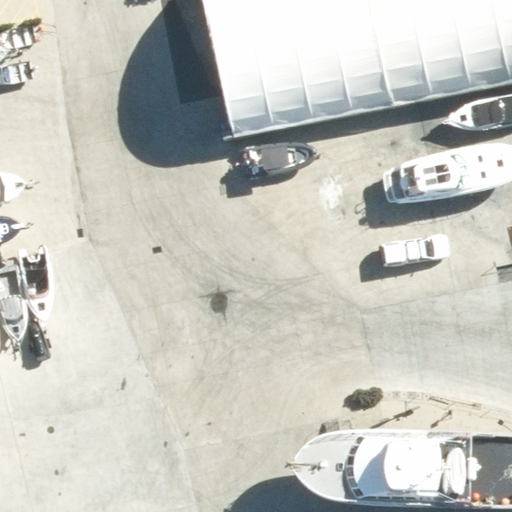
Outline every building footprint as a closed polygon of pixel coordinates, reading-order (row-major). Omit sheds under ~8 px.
[(511,0),(208,0),(233,128),(511,74),(511,0)] [(0,240),(30,236),(36,275),(137,261),(115,101),(7,116),(8,121),(0,121),(0,240)] [(355,272),(362,273),(369,274),(377,273),(384,270),(390,267),(396,263),(401,257),(405,251),(408,244),(409,237),(410,229),(409,222),(406,215),(403,208),(399,202),(393,197),(387,194),(380,191),(373,189),(365,189),(358,190),(351,192),(344,196),(339,200),(334,206),(330,212),(327,219),(325,226),(325,233),(326,241),(328,248),(332,254),(336,260),(342,265),(348,269),(355,272)] [(184,263),(193,323),(316,305),(299,192),(238,201),(246,254),(184,263)] [(477,508),(485,509),(489,509),(494,509),(502,508),(510,505),(511,503),(511,418),(510,417),(502,414),(494,413),(485,413),(477,414),(469,417),(461,421),(455,427),(449,433),(445,440),(442,448),(441,457),(441,465),(442,474),(445,481),(450,489),(455,495),(461,501),(469,505),(477,508)] [(0,493),(29,447),(0,428),(0,493)] [(383,511),(387,506),(390,498),(391,490),(391,482),(390,473),(387,465),(382,458),(377,452),(371,446),(363,442),(355,439),(347,438),(339,438),(330,439),(322,442),(315,446),(308,452),(303,458),(299,465),(296,473),(294,482),(295,490),(296,499),(299,506),(302,511),(383,511)] [(243,511),(243,507),(239,498),(235,491),(229,484),(223,478),(215,473),(206,470),(198,468),(188,468),(180,470),(171,473),(163,477),(156,483),(151,490),(146,498),(143,506),(141,511),(243,511)]
